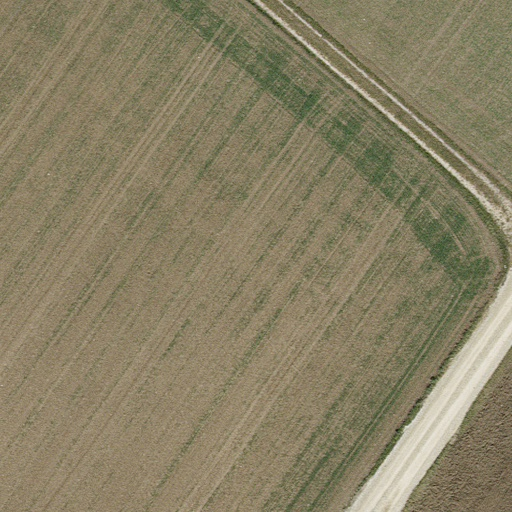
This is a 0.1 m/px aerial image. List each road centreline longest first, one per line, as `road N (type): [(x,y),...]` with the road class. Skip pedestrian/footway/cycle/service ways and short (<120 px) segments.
road 1 (track): [(511,220),(268,0)]
road 2 (track): [(511,317),(378,511)]
